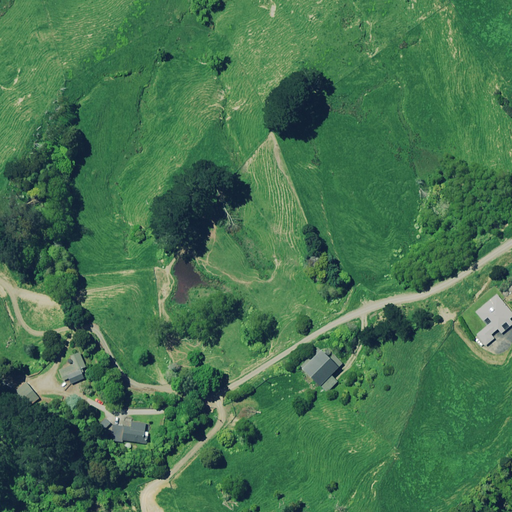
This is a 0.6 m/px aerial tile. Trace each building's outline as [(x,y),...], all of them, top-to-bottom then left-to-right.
[(477,312),(484,321),(488,326),(477,335),(486,345),(495,338),(492,334),(498,329),(502,333),(511,324),(511,321),(510,319),(511,316),(511,311),(498,294),(477,312)] [(332,374),(344,363),(335,354),(331,358),(323,350),(304,369),(328,392),(339,381),(332,374)] [(88,366),(81,352),(72,356),(73,358),(75,363),(60,369),(65,381),(70,378),(72,384),(88,377),(84,368),(88,366)] [(40,398),(28,382),(16,392),(28,407),(40,398)] [(113,424),(107,418),(101,425),(106,430),(113,424)] [(148,423),(134,422),(133,427),(114,425),(112,440),(124,442),(124,440),(148,444),(150,431),(147,431),(148,423)]
